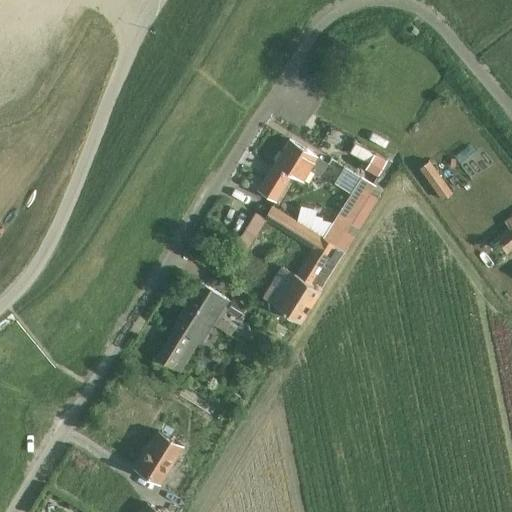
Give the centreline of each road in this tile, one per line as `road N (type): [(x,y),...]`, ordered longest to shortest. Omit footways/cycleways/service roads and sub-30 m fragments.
road 1 (residential): [(14,511),(311,36),(338,9),(377,0)]
road 2 (unclassified): [(0,307),(50,240),(156,0)]
road 3 (unclassified): [(511,112),(416,8)]
